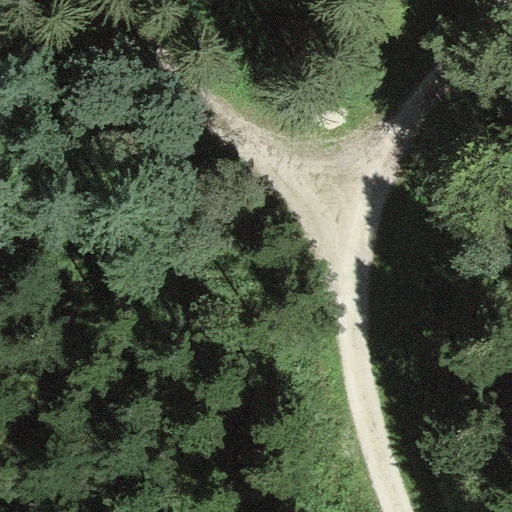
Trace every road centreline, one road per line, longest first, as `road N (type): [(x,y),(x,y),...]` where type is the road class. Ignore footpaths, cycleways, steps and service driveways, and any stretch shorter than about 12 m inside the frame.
road 1 (track): [(394,511),(357,363),(360,229),(434,75),(511,5)]
road 2 (track): [(113,0),(360,229)]
